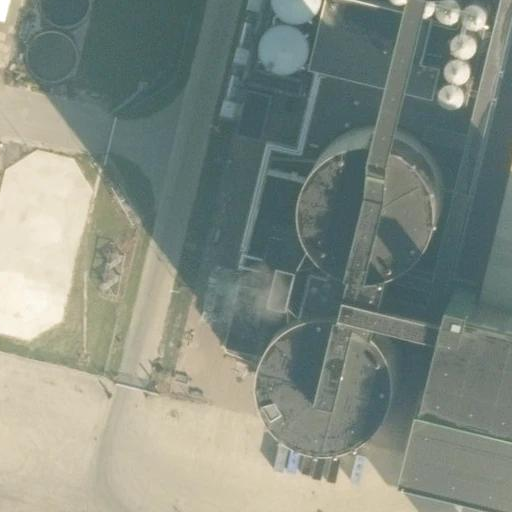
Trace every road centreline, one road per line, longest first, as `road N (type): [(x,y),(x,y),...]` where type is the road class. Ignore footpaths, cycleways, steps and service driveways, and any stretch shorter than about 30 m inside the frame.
road 1 (unclassified): [(188,163),(133,392)]
road 2 (unclassified): [(228,0),(188,163)]
